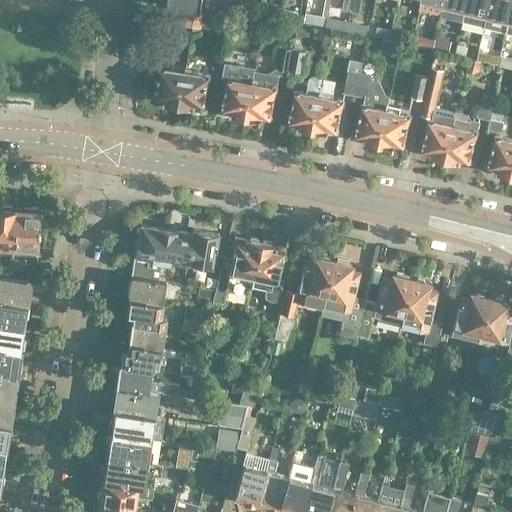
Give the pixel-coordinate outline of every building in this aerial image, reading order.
[(169,0),(170,0),(169,4),(171,6),(175,7),(175,8),(186,10),(201,12),(202,0),(169,0)] [(344,0),(342,9),(350,11),(352,0),(344,0)] [(352,0),(350,11),(359,13),(361,0),(352,0)] [(418,0),(417,7),(441,13),(442,5),(443,0),(418,0)] [(443,0),(442,5),(441,13),(462,18),(464,10),(466,0),(443,0)] [(490,0),(466,0),(464,10),(462,18),(485,24),(490,0)] [(511,0),(490,0),(485,24),(484,27),(506,32),(511,4),(511,0)] [(225,5),(224,13),(237,15),(238,6),(225,5)] [(188,11),(175,8),(174,26),(186,26),(188,11)] [(208,15),(195,12),(193,25),(206,26),(208,15)] [(316,15),(315,24),(326,26),(328,17),(316,15)] [(402,26),(393,23),(389,39),(398,41),(402,26)] [(320,26),(318,38),(329,40),(331,29),(320,26)] [(376,26),(374,35),(388,38),(390,29),(376,26)] [(434,39),(414,35),(412,44),(432,49),(434,39)] [(452,42),(437,38),(434,49),(450,52),(452,42)] [(400,43),(392,41),(390,51),(398,52),(400,43)] [(409,45),(401,43),(399,53),(407,55),(409,45)] [(457,44),(454,54),(465,57),(467,46),(457,44)] [(279,85),(280,75),(283,75),(284,69),(288,70),(293,48),(280,46),(276,68),(270,73),(255,70),(254,81),(247,116),(246,120),(258,122),(258,118),(262,119),(263,116),(272,118),(273,114),(274,114),(279,85)] [(307,50),(295,48),(291,70),(303,73),(307,50)] [(500,56),(480,51),(477,60),(498,65),(500,56)] [(511,58),(502,56),(500,65),(511,68),(511,58)] [(363,62),(350,59),(347,72),(348,72),(344,93),(355,95),(363,62)] [(481,62),(470,59),(467,71),(478,74),(481,62)] [(247,116),(254,81),(255,70),(256,67),(225,61),(223,76),(227,77),(222,103),(224,103),(223,108),(231,110),(231,113),(234,114),(233,117),(246,120),(247,116)] [(165,66),(161,66),(156,97),(164,99),(164,102),(179,104),(185,69),(186,65),(173,63),(172,67),(165,66)] [(185,69),(179,104),(196,107),(196,104),(205,105),(205,101),(207,101),(211,74),(200,72),(200,67),(186,65),(185,69)] [(422,111),(421,115),(429,117),(425,132),(426,133),(422,150),(430,152),(430,155),(445,159),(454,123),(457,114),(442,110),(435,109),(444,71),(431,68),(429,77),(424,100),(422,111)] [(361,73),(355,95),(364,97),(364,102),(362,102),(358,118),(360,119),(356,136),(364,138),(364,140),(367,141),(367,144),(379,146),(379,144),(387,107),(388,104),(390,93),(381,82),(372,79),(373,76),(361,73)] [(418,75),(410,108),(422,111),(424,100),(429,77),(418,75)] [(294,88),(289,116),(291,116),(290,121),(298,123),(298,125),(313,129),(320,90),(308,87),(307,91),(294,88)] [(320,90),(313,129),(320,131),(329,133),(329,130),(338,132),(342,114),(343,115),(346,98),(333,96),(334,92),(320,90)] [(477,117),(489,120),(490,120),(493,109),(496,96),(483,93),(477,117)] [(379,144),(379,146),(390,149),(391,146),(395,147),(396,144),(405,146),(409,126),(410,127),(413,113),(410,112),(411,108),(401,106),(401,107),(388,104),(387,107),(379,144)] [(489,120),(487,127),(501,131),(506,112),(493,109),(490,120),(489,120)] [(454,123),(445,159),(461,163),(462,160),(470,162),(475,143),(476,144),(479,129),(478,129),(480,122),(471,119),(470,116),(457,113),(457,114),(454,123)] [(511,137),(495,133),(491,148),(492,148),(488,166),(496,168),(495,171),(510,176),(511,168),(511,137)] [(0,208),(0,252),(12,253),(12,249),(14,209),(13,209),(11,205),(3,205),(0,208)] [(37,250),(40,211),(37,211),(35,207),(27,207),(24,210),(15,210),(15,209),(14,209),(12,249),(12,253),(37,254),(37,250)] [(139,256),(138,257),(151,259),(151,261),(149,267),(132,264),(131,276),(158,280),(160,262),(161,262),(166,228),(140,224),(138,237),(136,237),(136,241),(134,240),(132,251),(134,251),(133,255),(139,256)] [(187,264),(192,232),(166,228),(164,242),(161,262),(170,264),(170,262),(187,264)] [(218,232),(193,228),(187,264),(212,268),(214,265),(217,237),(218,232)] [(221,261),(212,301),(223,303),(227,290),(248,294),(250,286),(259,241),(244,238),(244,237),(235,235),(234,241),(233,241),(232,245),(225,243),(221,261)] [(252,278),(250,286),(264,288),(263,296),(265,299),(268,301),(272,302),(276,301),(279,299),(283,279),(279,278),(284,251),(283,251),(284,246),(276,244),(276,245),(259,241),(252,278)] [(288,290),(276,337),(283,339),(285,330),(290,331),(297,298),(321,305),(333,261),(327,260),(327,257),(321,255),(319,257),(314,256),(313,261),(305,259),(304,263),(302,263),(296,290),(295,292),(288,290)] [(36,270),(37,259),(11,259),(11,270),(30,270),(36,270)] [(333,261),(321,305),(344,310),(339,334),(355,338),(355,335),(364,298),(365,293),(355,291),(356,287),(353,286),(357,272),(349,270),(351,265),(346,264),(345,261),(339,260),(337,262),(333,261)] [(11,263),(0,262),(0,271),(10,273),(11,263)] [(364,298),(355,335),(368,338),(373,316),(400,323),(401,315),(410,279),(406,278),(405,275),(399,273),(396,276),(391,274),(390,279),(383,277),(378,293),(377,292),(376,296),(375,300),(364,298)] [(0,299),(26,304),(27,293),(30,293),(31,285),(28,284),(29,281),(25,280),(25,279),(0,275),(0,299)] [(131,275),(127,298),(162,303),(165,281),(158,280),(131,276),(131,275)] [(401,315),(400,323),(425,330),(422,343),(436,346),(441,322),(430,319),(433,306),(431,306),(435,290),(427,288),(429,284),(424,282),(423,279),(416,278),(414,280),(410,279),(401,315)] [(204,287),(214,289),(216,281),(205,279),(204,287)] [(214,289),(204,287),(198,286),(197,295),(212,298),(214,289)] [(450,328),(448,334),(462,338),(477,342),(478,335),(488,298),(484,297),(482,294),(476,292),(473,295),(469,294),(468,299),(460,297),(456,312),(454,312),(450,328)] [(488,298),(478,335),(477,342),(493,346),(495,339),(508,342),(509,340),(511,327),(509,326),(511,314),(511,310),(504,308),(506,302),(502,302),(500,298),(494,296),(491,299),(488,298)] [(129,299),(127,310),(125,311),(125,312),(126,313),(127,314),(129,313),(132,313),(131,320),(165,325),(166,318),(161,317),(163,303),(162,303),(127,298),(129,299)] [(0,324),(22,327),(24,316),(26,317),(28,307),(25,307),(26,304),(0,299),(0,324)] [(186,318),(184,329),(205,332),(207,321),(186,318)] [(131,320),(128,342),(161,347),(165,325),(131,320)] [(0,347),(19,350),(19,347),(22,347),(23,338),(21,337),(22,327),(0,324),(0,347)] [(203,332),(190,330),(189,337),(202,339),(203,332)] [(511,366),(511,340),(509,340),(508,342),(503,364),(511,366)] [(121,351),(119,364),(153,369),(155,356),(160,357),(161,347),(128,342),(126,350),(123,350),(122,348),(121,348),(120,349),(120,350),(121,351)] [(0,370),(16,373),(16,370),(19,370),(20,361),(17,361),(19,350),(0,347),(0,370)] [(183,350),(179,373),(194,375),(197,352),(183,350)] [(118,363),(115,385),(155,391),(155,390),(158,390),(158,392),(177,394),(178,384),(158,381),(158,382),(150,381),(151,370),(153,370),(153,369),(119,364),(118,363)] [(208,393),(223,396),(227,375),(212,373),(208,393)] [(0,399),(12,401),(13,392),(17,390),(17,384),(15,379),(15,377),(0,374),(0,399)] [(328,389),(342,392),(344,382),(331,378),(328,389)] [(355,398),(359,381),(345,378),(344,382),(342,392),(341,395),(355,398)] [(245,380),(239,401),(253,404),(258,383),(245,380)] [(116,398),(114,409),(160,416),(162,405),(156,404),(158,392),(158,390),(155,390),(155,391),(115,385),(115,386),(117,386),(117,389),(115,390),(114,396),(116,398)] [(379,405),(382,393),(382,392),(365,387),(362,400),(379,405)] [(352,408),(355,399),(355,398),(341,395),(333,393),(332,401),(339,402),(339,405),(352,408)] [(379,405),(379,406),(401,411),(404,399),(382,393),(379,405)] [(471,413),(467,428),(495,435),(504,397),(489,393),(486,408),(471,413)] [(289,406),(304,410),(308,398),(297,395),(291,398),(289,406)] [(0,422),(9,424),(10,415),(13,413),(14,407),(12,403),(12,401),(0,399),(0,422)] [(353,408),(351,414),(373,420),(377,405),(355,399),(352,408),(353,408)] [(220,400),(218,412),(243,416),(246,404),(220,400)] [(111,430),(110,433),(149,439),(151,427),(158,428),(160,416),(114,409),(112,420),(110,422),(109,428),(111,430)] [(457,426),(467,428),(471,413),(460,410),(457,426)] [(247,412),(238,446),(247,448),(256,414),(247,412)] [(409,414),(400,412),(396,425),(405,427),(409,414)] [(441,435),(444,423),(430,419),(427,432),(441,435)] [(0,447),(4,448),(6,438),(10,436),(11,430),(8,427),(9,424),(0,422),(0,447)] [(466,429),(447,424),(444,437),(463,442),(466,429)] [(238,428),(218,425),(215,446),(235,449),(238,428)] [(489,435),(469,430),(463,450),(484,456),(489,435)] [(108,446),(106,456),(146,462),(147,462),(151,439),(149,439),(110,433),(110,436),(107,438),(106,443),(108,446)] [(511,440),(511,439),(495,435),(489,457),(507,461),(511,440)] [(213,448),(193,445),(192,456),(209,461),(213,448)] [(265,470),(256,503),(266,506),(268,509),(273,511),(278,509),(279,509),(287,476),(274,472),(277,462),(276,461),(280,448),(272,445),(265,470)] [(103,479),(138,485),(142,485),(152,487),(154,475),(160,476),(185,480),(187,469),(172,467),(161,465),(146,462),(106,456),(105,467),(102,470),(101,475),(103,478),(103,479)] [(309,481),(301,511),(325,511),(332,487),(318,484),(321,474),(320,474),(324,459),(316,457),(314,466),(310,481),(309,481)] [(172,467),(187,469),(188,461),(174,459),(172,467)] [(287,476),(279,509),(289,511),(288,511),(301,511),(309,481),(310,481),(314,466),(292,460),(287,476)] [(332,487),(325,511),(348,511),(354,493),(341,490),(348,463),(339,461),(332,487)] [(242,464),(238,477),(239,478),(234,497),(244,500),(245,504),(251,505),(255,503),(256,503),(265,470),(242,464)] [(354,493),(348,511),(373,511),(377,499),(363,495),(368,474),(360,472),(355,493),(354,493)] [(99,501),(99,503),(134,508),(136,497),(151,499),(152,487),(142,485),(138,485),(103,479),(101,490),(98,493),(97,498),(99,501)] [(478,481),(471,504),(484,507),(490,484),(478,481)] [(377,499),(373,511),(396,511),(399,505),(403,489),(381,483),(377,499)] [(399,505),(396,511),(420,511),(421,510),(408,507),(414,486),(405,483),(400,505),(399,505)] [(177,491),(171,511),(180,511),(183,503),(181,503),(183,492),(177,491)] [(421,510),(420,511),(444,511),(448,496),(426,491),(421,510)] [(444,511),(456,511),(460,499),(448,496),(444,511)] [(164,511),(171,511),(173,504),(164,502),(162,511),(164,511)] [(134,508),(99,503),(97,511),(159,511),(156,511),(155,511),(142,511),(143,509),(134,508)]
